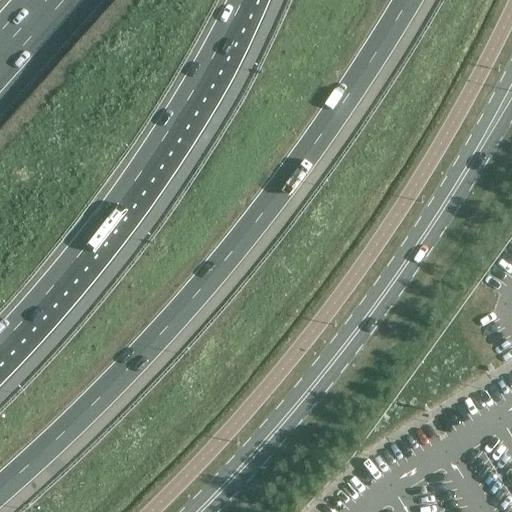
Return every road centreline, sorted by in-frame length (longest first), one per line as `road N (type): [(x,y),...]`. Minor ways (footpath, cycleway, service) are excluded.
road 1 (motorway): [(0,490),(227,261),(346,102),(410,0)]
road 2 (motorway): [(0,354),(75,272),(175,136),(249,0)]
road 3 (tertiary): [(200,511),(294,409),(464,181)]
road 4 (tertiary): [(511,71),(469,149),(464,181)]
